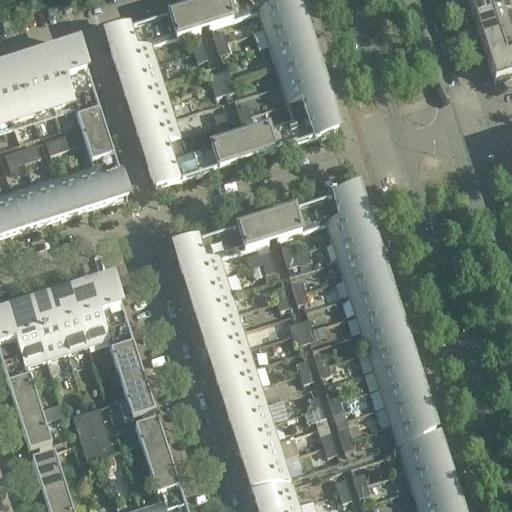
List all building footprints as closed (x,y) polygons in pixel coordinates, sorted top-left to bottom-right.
[(157,50),(252,19),(245,0),(235,0),(150,28),(157,50)] [(296,4),(294,0),(245,0),(252,19),(257,18),(257,17),(296,4)] [(511,15),(511,8),(509,0),(493,0),(469,8),(475,27),(511,15)] [(302,23),(299,16),(296,4),(257,17),(257,18),(263,35),(302,23)] [(511,36),(511,15),(475,27),(482,47),(511,36)] [(307,41),(304,30),(302,23),(263,35),(269,54),(307,41)] [(157,50),(150,28),(106,42),(113,63),(151,51),(152,52),(157,50)] [(227,47),(223,36),(213,40),(216,50),(227,47)] [(511,58),(511,36),(482,47),(488,66),(511,58)] [(313,59),(311,52),(307,41),(269,54),(275,72),(313,59)] [(204,54),(200,44),(190,47),(194,57),(204,54)] [(230,57),(227,47),(216,50),(220,61),(230,57)] [(93,94),(85,70),(79,50),(57,57),(71,101),(93,94)] [(157,69),(152,52),(151,51),(113,63),(119,81),(157,69)] [(207,65),(204,54),(194,57),(197,68),(207,65)] [(74,110),(71,101),(57,57),(36,64),(38,70),(53,117),(73,111),(74,110)] [(511,80),(511,58),(488,66),(494,86),(511,80)] [(319,78),(316,67),(313,59),(275,72),(281,90),(319,78)] [(53,117),(38,70),(36,64),(16,71),(33,124),(53,117)] [(163,87),(157,69),(119,81),(125,100),(163,87)] [(33,124),(16,71),(0,75),(0,92),(12,130),(33,124)] [(232,86),(228,75),(218,78),(222,89),(232,86)] [(222,89),(218,78),(208,81),(212,92),(222,89)] [(325,96),(323,89),(319,78),(281,90),(287,109),(325,96)] [(235,96),(232,86),(222,89),(225,99),(235,96)] [(169,106),(163,87),(125,100),(130,118),(169,106)] [(225,99),(222,89),(212,92),(215,102),(225,99)] [(0,134),(12,130),(0,92),(0,134)] [(114,160),(98,111),(93,94),(71,101),(74,110),(73,111),(91,167),(114,160)] [(331,115),(327,103),(325,96),(287,109),(292,126),(292,127),(331,115)] [(175,124),(169,106),(130,118),(136,137),(175,124)] [(250,120),(246,110),(236,113),(240,124),(250,120)] [(338,136),(336,131),(331,115),(292,127),(292,126),(287,128),(294,150),(338,136)] [(228,128),(224,117),(214,120),(217,131),(228,128)] [(253,131),(250,120),(240,124),(243,134),(253,131)] [(181,143),(175,124),(136,137),(142,155),(181,143)] [(199,181),(294,150),(287,128),(192,158),(199,181)] [(231,138),(228,128),(217,131),(221,141),(231,138)] [(82,150),(77,137),(68,140),(73,153),(82,150)] [(73,153),(68,140),(61,142),(66,155),(73,153)] [(66,155),(61,142),(55,144),(59,158),(66,155)] [(186,160),(181,143),(142,155),(148,173),(187,161),(186,160)] [(59,158),(55,144),(46,147),(50,160),(59,158)] [(40,164),(36,150),(27,153),(31,166),(40,164)] [(31,166),(27,153),(20,155),(25,169),(31,166)] [(25,169),(20,155),(13,158),(18,171),(25,169)] [(18,171),(13,158),(4,160),(9,174),(18,171)] [(199,181),(192,158),(186,160),(187,161),(148,173),(155,195),(199,181)] [(128,203),(122,185),(114,160),(91,167),(93,172),(94,172),(106,210),(128,203)] [(94,172),(93,172),(73,179),(86,217),(106,210),(94,172)] [(86,217),(73,179),(53,185),(65,224),(86,217)] [(65,224),(53,185),(32,192),(44,230),(65,224)] [(44,230),(32,192),(11,198),(24,237),(44,230)] [(364,217),(359,200),(357,195),(313,209),(320,232),(326,230),(325,229),(364,217)] [(24,237),(11,198),(0,201),(0,233),(3,243),(24,237)] [(225,262),(320,232),(313,209),(218,240),(225,262)] [(370,235),(367,228),(364,217),(325,229),(326,230),(331,247),(370,235)] [(376,253),(372,242),(370,235),(331,247),(337,266),(376,253)] [(225,262),(218,240),(174,254),(181,275),(219,263),(220,264),(225,262)] [(295,259),(291,249),(281,252),(284,263),(295,259)] [(382,272),(379,265),(376,253),(337,266),(343,284),(382,272)] [(272,266),(269,256),(259,259),(262,270),(272,266)] [(298,270),(295,259),(284,263),(288,273),(298,270)] [(225,281),(220,264),(219,263),(181,275),(187,294),(225,281)] [(275,277),(272,266),(262,270),(265,280),(275,277)] [(387,290),(384,279),(382,272),(343,284),(349,302),(387,290)] [(231,300),(225,281),(187,294),(193,312),(231,300)] [(127,329),(119,304),(113,285),(91,292),(105,336),(127,329)] [(304,297),(301,286),(290,289),(294,300),(304,297)] [(393,309),(391,301),(387,290),(349,302),(355,321),(393,309)] [(105,336),(91,292),(70,299),(71,302),(88,352),(107,346),(108,346),(105,336)] [(286,302),(283,292),(273,295),(276,306),(286,302)] [(307,307),(304,297),(294,300),(297,310),(307,307)] [(88,352),(71,302),(70,299),(50,306),(67,359),(88,352)] [(237,318),(231,300),(193,312),(199,330),(237,318)] [(290,313),(286,302),(276,306),(279,316),(290,313)] [(67,359),(50,306),(29,312),(30,315),(46,366),(67,359)] [(399,327),(396,316),(393,309),(355,321),(361,339),(399,327)] [(46,366),(30,315),(29,312),(9,319),(23,363),(26,372),(27,372),(46,366)] [(243,336),(237,318),(199,330),(204,349),(243,336)] [(23,363),(9,319),(0,321),(0,365),(1,370),(23,363)] [(312,335),(308,324),(299,327),(302,338),(312,335)] [(302,338),(299,327),(289,330),(292,341),(302,338)] [(405,345),(403,338),(399,327),(361,339),(367,358),(405,345)] [(141,373),(127,329),(105,336),(108,346),(107,346),(118,380),(141,373)] [(315,345),(312,335),(302,338),(305,348),(315,345)] [(249,355),(243,336),(204,349),(210,367),(249,355)] [(305,348),(302,338),(292,341),(295,351),(305,348)] [(411,363),(407,352),(405,345),(367,358),(372,376),(411,363)] [(255,373),(249,355),(210,367),(216,386),(255,373)] [(328,370),(324,360),(314,363),(317,373),(328,370)] [(38,406),(27,372),(26,372),(23,363),(1,370),(15,413),(38,406)] [(417,382),(415,375),(411,363),(372,376),(378,394),(417,382)] [(310,376),(306,365),(296,369),(300,379),(310,376)] [(331,381),(328,370),(317,373),(321,384),(331,381)] [(155,416),(146,390),(141,373),(118,380),(132,423),(155,416)] [(261,391),(255,373),(216,386),(222,404),(261,391)] [(313,386),(310,376),(300,379),(303,389),(313,386)] [(423,400),(419,389),(417,382),(378,394),(384,412),(423,400)] [(267,410),(261,391),(222,404),(228,422),(267,410)] [(339,407),(336,396),(326,399),(329,410),(339,407)] [(429,418),(426,411),(423,400),(384,412),(390,431),(429,418)] [(322,412),(318,402),(308,405),(311,416),(322,412)] [(274,424),(289,419),(284,404),(269,408),(274,424)] [(52,449),(45,430),(38,406),(15,413),(29,457),(52,449)] [(343,417),(339,407),(329,410),(333,420),(343,417)] [(272,428),(267,410),(228,422),(234,440),(272,428)] [(325,423),(322,412),(311,416),(315,426),(325,423)] [(103,425),(99,413),(86,417),(90,429),(103,425)] [(90,429),(86,417),(73,422),(76,433),(90,429)] [(435,437),(431,425),(429,418),(390,431),(396,450),(435,437)] [(171,468),(157,424),(135,431),(149,475),(171,468)] [(107,436),(103,425),(90,429),(93,440),(107,436)] [(278,446),(272,428),(234,440),(240,459),(278,446)] [(93,440),(90,429),(76,433),(80,445),(93,440)] [(351,443),(348,433),(338,436),(341,446),(351,443)] [(110,447),(107,436),(93,440),(97,452),(110,447)] [(333,449),(330,438),(320,442),(323,452),(333,449)] [(97,452),(93,440),(80,445),(83,456),(97,452)] [(354,454),(351,443),(341,446),(344,457),(354,454)] [(443,464),(441,457),(437,445),(399,457),(405,477),(443,464)] [(284,465),(278,446),(240,459),(246,477),(284,465)] [(114,459),(110,447),(97,452),(101,463),(114,459)] [(337,459),(333,449),(323,452),(327,463),(337,459)] [(101,463),(97,452),(83,456),(87,467),(101,463)] [(68,501),(60,476),(54,457),(32,464),(46,508),(68,501)] [(449,483),(446,471),(443,464),(405,477),(411,495),(449,483)] [(290,484),(284,465),(246,477),(252,496),(290,484)] [(181,511),(185,511),(175,479),(171,468),(149,475),(160,509),(161,508),(161,511),(181,511)] [(366,489),(362,479),(352,482),(356,492),(366,489)] [(420,511),(455,501),(453,494),(449,483),(411,495),(416,511),(420,511)] [(348,495),(345,484),(335,488),(338,498),(348,495)] [(369,499),(366,489),(356,492),(359,503),(369,499)] [(294,511),(299,511),(293,491),(254,504),(256,511),(294,511)] [(351,505),(348,495),(338,498),(341,508),(351,505)] [(71,511),(68,501),(46,508),(46,511),(71,511)] [(458,511),(457,508),(455,501),(420,511),(458,511)]
